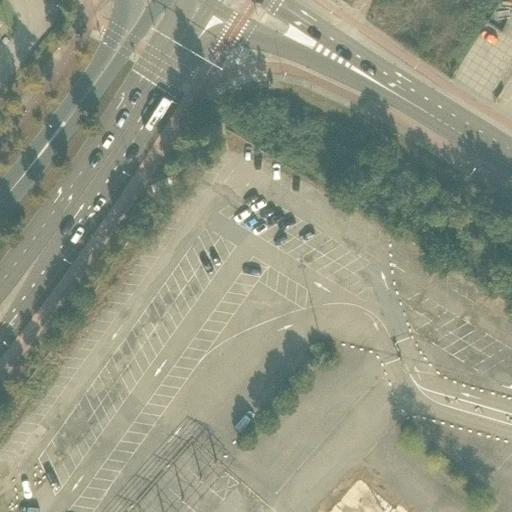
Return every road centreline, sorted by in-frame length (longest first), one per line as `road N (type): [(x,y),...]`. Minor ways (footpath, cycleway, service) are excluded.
road 1 (secondary): [(0,311),(210,5)]
road 2 (tertiary): [(210,5),(453,123)]
road 3 (tertiary): [(453,123),(270,0)]
road 4 (secondary): [(158,0),(60,139),(27,170)]
road 5 (secondary): [(126,0),(100,63),(27,170)]
